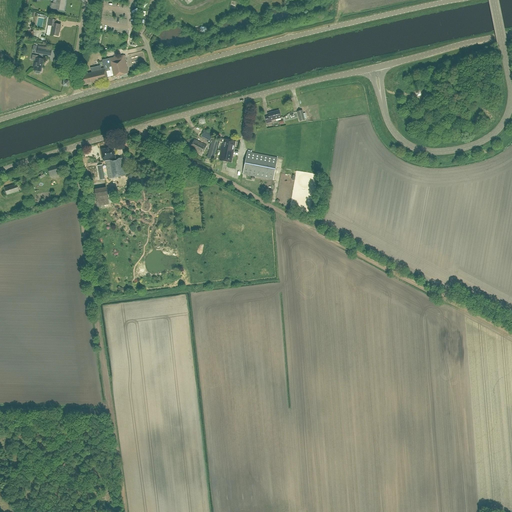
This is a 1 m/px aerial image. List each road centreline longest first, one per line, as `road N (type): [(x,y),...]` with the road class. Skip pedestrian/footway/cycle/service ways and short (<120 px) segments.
road 1 (track): [(140,127),(224,182),(511,337)]
road 2 (tertiary): [(457,0),(78,95)]
road 3 (tertiary): [(0,170),(369,68)]
road 4 (track): [(73,147),(124,511)]
road 5 (tertiary): [(380,95),(407,144),(449,149),(490,135),(510,98),(493,0)]
road 6 (tertiary): [(378,66),(511,33)]
